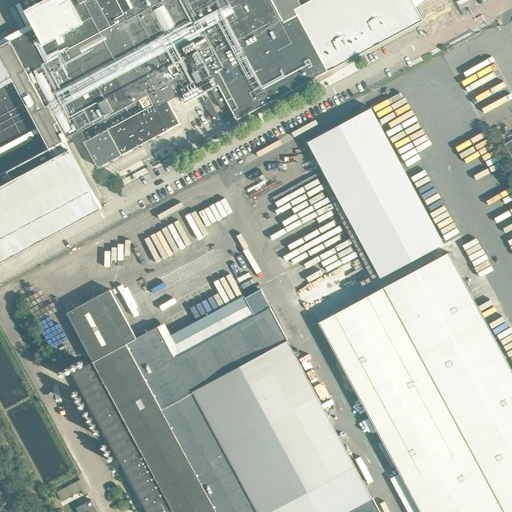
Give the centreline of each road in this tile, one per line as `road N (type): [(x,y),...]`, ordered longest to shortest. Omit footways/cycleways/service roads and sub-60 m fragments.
road 1 (unknown): [(293,328),(491,229)]
road 2 (unknown): [(293,328),(393,511)]
road 3 (unknown): [(196,171),(293,328)]
